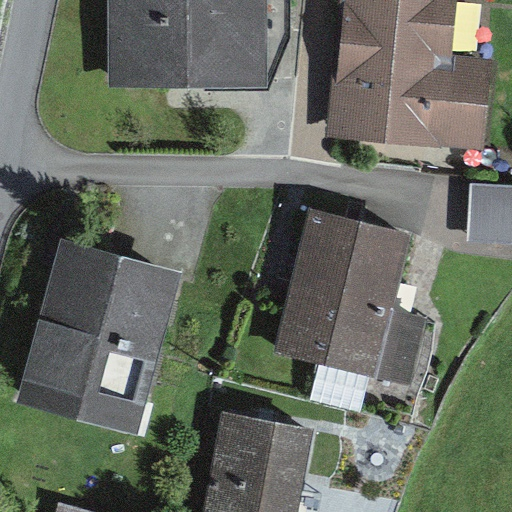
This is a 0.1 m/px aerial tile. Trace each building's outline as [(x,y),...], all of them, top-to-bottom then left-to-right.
[(256,0),(115,0),(116,73),(257,73),(256,0)] [(449,0),(351,0),(339,122),(475,136),(482,65),(443,61),(449,0)] [(511,189),(475,187),(471,235),(511,238),(511,189)] [(399,237),(317,217),(286,341),(404,371),(417,318),(381,309),(399,237)] [(165,277),(66,251),(29,393),(128,418),(165,277)] [(287,511),(305,430),(231,415),(210,511),(287,511)]
